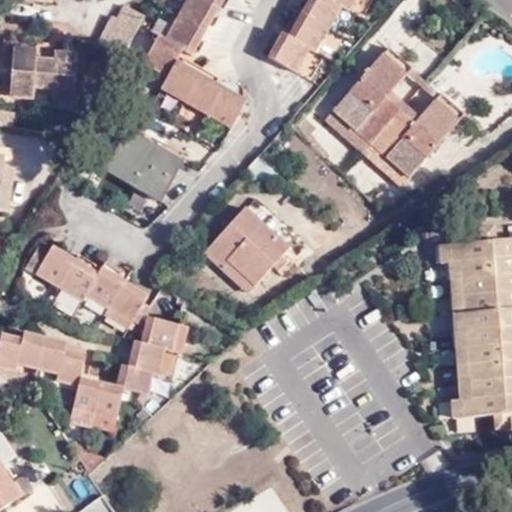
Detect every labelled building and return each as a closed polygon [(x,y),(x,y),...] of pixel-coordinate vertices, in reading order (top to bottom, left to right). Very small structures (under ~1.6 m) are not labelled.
[(22,0),(22,5),(46,8),(47,0),(22,0)] [(160,37),(144,66),(168,80),(160,92),(233,133),(250,104),(177,63),(184,52),(192,56),(225,0),(191,0),(167,41),(160,37)] [(312,0),(290,40),(283,36),(269,60),(296,76),(309,53),(314,56),(341,9),(350,15),(358,0),(312,0)] [(290,40),(312,0),(303,0),(283,36),(290,40)] [(131,7),(114,31),(131,49),(145,21),(131,7)] [(38,52),(15,50),(14,58),(14,69),(12,98),(35,100),(36,90),(55,91),(53,109),(74,110),(77,77),(77,70),(78,55),(57,54),(56,65),(38,62),(38,52)] [(375,146),(402,116),(389,104),(416,74),(392,52),(338,113),(375,146)] [(6,59),(5,69),(14,69),(14,58),(6,59)] [(416,129),(402,116),(375,146),(413,181),(467,121),(442,99),(416,129)] [(147,115),(139,130),(162,143),(170,128),(147,115)] [(179,177),(119,147),(103,178),(132,191),(126,201),(159,218),(179,177)] [(0,211),(11,214),(15,188),(3,187),(8,156),(0,155),(0,211)] [(329,198),(346,178),(324,159),(307,179),(329,198)] [(132,191),(103,178),(98,187),(126,201),(132,191)] [(294,239),(250,200),(222,232),(238,247),(233,252),(261,277),(294,239)] [(511,238),(511,230),(497,230),(498,244),(511,244),(511,238)] [(464,403),(464,422),(496,420),(511,418),(511,243),(511,244),(498,244),(483,245),(455,246),(456,265),(467,264),(467,279),(468,296),(469,313),(470,333),(471,350),(472,368),(473,385),(473,403),(464,403)] [(456,265),(455,246),(445,247),(446,266),(456,265)] [(63,292),(80,302),(82,303),(85,298),(107,310),(103,316),(129,331),(133,324),(143,330),(139,344),(136,343),(129,370),(121,368),(116,389),(81,380),(86,358),(64,352),(66,346),(25,335),(23,341),(2,335),(2,338),(0,337),(0,370),(15,374),(17,366),(58,376),(57,382),(78,388),(71,418),(92,423),(94,416),(116,422),(123,392),(146,397),(151,376),(159,377),(166,351),(172,352),(178,327),(146,319),(148,313),(141,309),(149,297),(102,270),(99,276),(52,248),(48,255),(37,248),(25,269),(63,292)] [(467,264),(456,265),(457,279),(467,279),(467,264)] [(458,296),(468,296),(467,279),(457,279),(458,296)] [(74,313),(80,302),(63,292),(57,302),(74,313)] [(459,314),(469,313),(468,296),(458,296),(459,314)] [(460,333),(470,333),(469,313),(459,314),(460,333)] [(461,350),(471,350),(470,333),(460,333),(461,350)] [(462,368),(472,368),(471,350),(461,350),(462,368)] [(463,385),(473,385),(472,368),(462,368),(463,385)] [(463,385),(464,403),(473,403),(473,385),(463,385)] [(464,422),(464,403),(454,403),(454,422),(464,422)] [(0,511),(19,499),(11,486),(16,483),(5,465),(15,459),(0,435),(0,511)] [(289,511),(272,485),(227,511),(289,511)]
